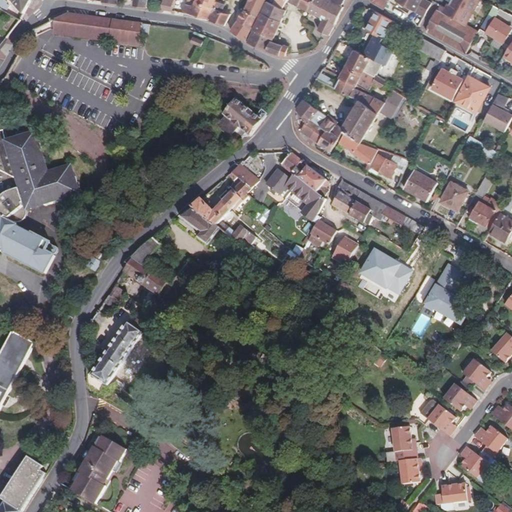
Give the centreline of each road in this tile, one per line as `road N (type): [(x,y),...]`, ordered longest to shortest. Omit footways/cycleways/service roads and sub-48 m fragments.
road 1 (tertiary): [(76,399),(72,338),(88,300),(131,246),(268,126)]
road 2 (residential): [(268,126),(511,268)]
road 3 (residential): [(303,78),(191,22),(50,4)]
road 4 (residential): [(364,0),(511,83)]
road 5 (residential): [(188,472),(76,399)]
road 6 (tertiary): [(32,511),(72,441),(76,399)]
road 7 (residential): [(435,467),(511,376)]
